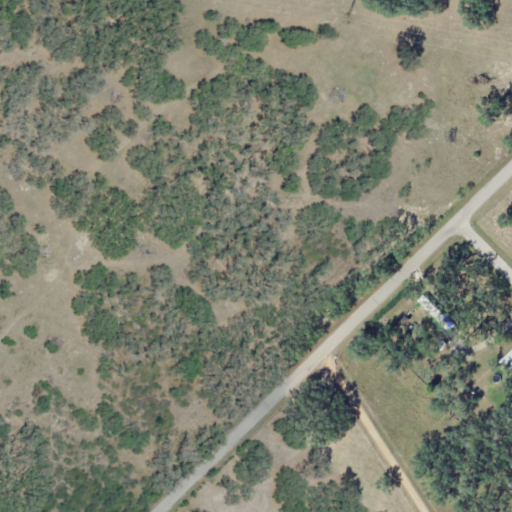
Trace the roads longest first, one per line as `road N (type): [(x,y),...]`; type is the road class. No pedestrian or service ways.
road 1 (residential): [(162,511),(511,167)]
road 2 (residential): [(320,355),(424,511)]
